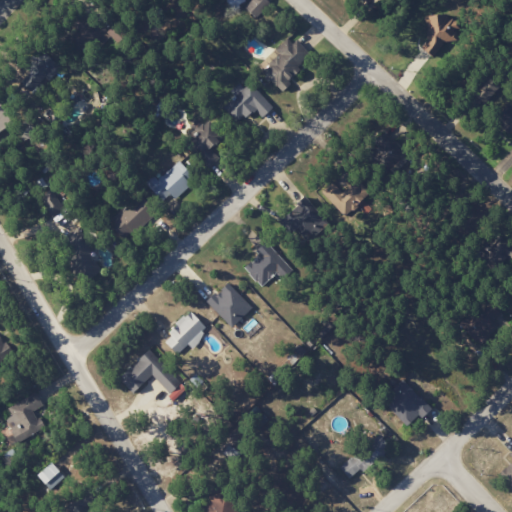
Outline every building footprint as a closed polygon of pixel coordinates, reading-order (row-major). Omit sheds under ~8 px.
[(270,3),(266,0),(248,0),(242,7),(257,19),(270,3)] [(423,18),(429,52),(442,50),(441,40),(458,37),(454,13),(423,18)] [(80,59),(108,32),(92,16),(65,43),(80,59)] [(261,72),(279,89),(312,55),(290,34),(275,50),(279,54),(261,72)] [(58,70),(48,54),(17,75),(28,91),(58,70)] [(262,118),(273,108),(249,82),(243,87),(238,82),(228,91),(233,97),(222,107),(238,124),(254,109),(262,118)] [(0,132),(12,127),(0,100),(0,132)] [(208,167),(218,157),(210,148),(224,135),(211,121),(186,143),(208,167)] [(144,182),(165,204),(194,177),(178,160),(157,180),(152,175),(144,182)] [(320,191),(343,218),(355,207),(332,180),(320,191)] [(51,213),(62,203),(51,191),(40,201),(51,213)] [(110,223),(125,239),(155,210),(140,194),(110,223)] [(302,237),(325,224),(308,195),(293,204),(298,212),(282,223),(288,233),(296,228),(302,237)] [(283,279),(293,270),(268,243),(243,267),(261,286),(276,272),(283,279)] [(231,328),(252,308),(228,282),(207,302),(231,328)] [(178,354),(190,341),(193,345),(208,328),(189,310),(162,340),(178,354)] [(160,365),(158,367),(145,354),(119,378),(133,393),(152,375),(174,400),(183,392),(160,365)] [(407,387),(387,407),(409,427),(428,407),(407,387)] [(43,428),(34,410),(43,405),(36,392),(6,407),(11,416),(5,419),(17,442),(43,428)] [(349,479),(359,469),(363,473),(391,447),(378,433),(340,469),(349,479)] [(511,452),(510,454),(511,457),(511,462),(503,472),(511,481),(511,452)] [(202,511),(237,511),(222,489),(209,498),(211,502),(200,509),(202,511)]
